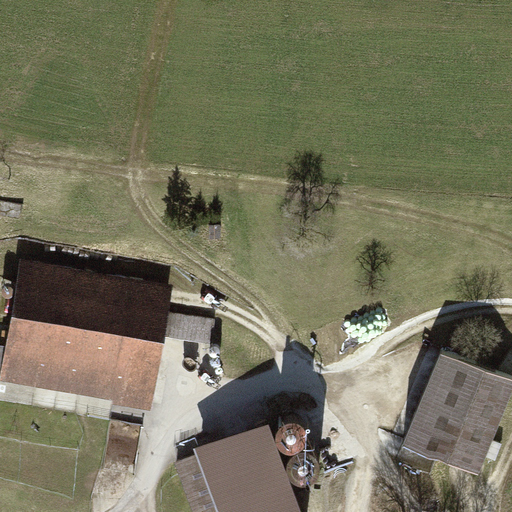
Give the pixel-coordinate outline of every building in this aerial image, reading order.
[(174,276),(21,251),(7,340),(1,373),(113,391),(113,396),(153,402),(174,276)] [(211,344),(214,347),(219,347),(222,343),(222,339),(218,336),(214,336),(210,339),(211,344)] [(511,391),(511,375),(440,347),(404,438),(482,468),(511,391)] [(212,356),(215,358),(219,358),(222,355),(221,352),(218,349),(215,349),(212,352),(212,356)] [(40,380),(35,403),(81,412),(86,388),(40,380)] [(308,511),(268,408),(194,436),(198,448),(175,457),(196,511),(308,511)] [(291,442),(299,442),(307,437),(311,430),(311,421),(307,414),(299,409),(291,409),(283,413),(279,421),(279,430),(283,437),(291,442)] [(302,474),(311,474),(318,470),(323,462),(323,454),(318,446),(311,442),(302,442),(294,446),(290,454),(290,462),(294,470),(302,474)]
